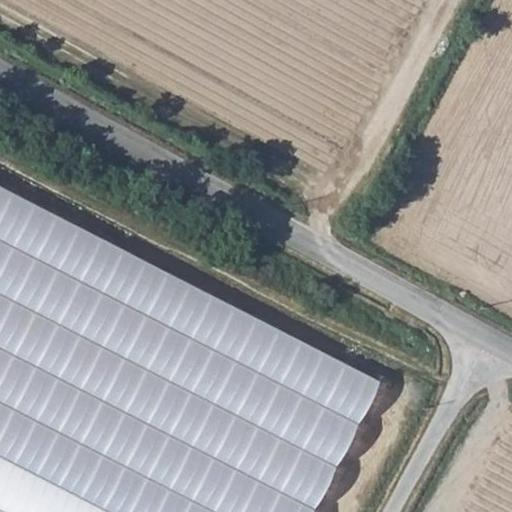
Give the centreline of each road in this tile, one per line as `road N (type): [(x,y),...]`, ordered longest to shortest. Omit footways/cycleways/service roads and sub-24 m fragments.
road 1 (tertiary): [(0,69),(490,339)]
road 2 (track): [(463,387),(130,234),(0,162)]
road 3 (unclassified): [(490,339),(394,511)]
